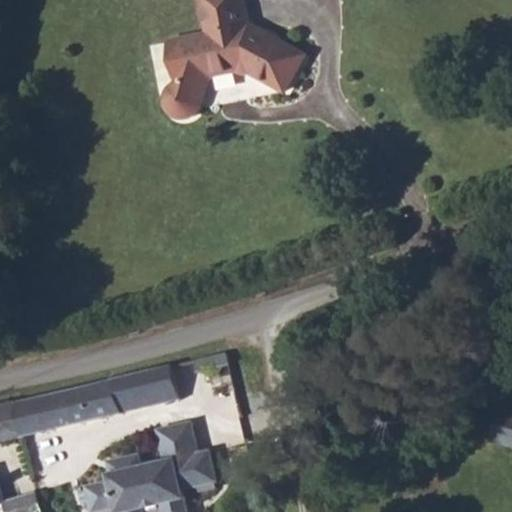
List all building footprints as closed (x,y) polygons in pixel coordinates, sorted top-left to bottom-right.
[(171,56),(176,84),(173,85),(169,89),(167,93),(166,99),(167,103),(164,103),(166,108),(168,112),(172,116),(176,117),(182,119),(187,120),(192,119),(198,116),(203,113),(206,109),(203,108),(210,83),(217,75),(238,71),(248,71),(287,92),(306,55),(252,25),(247,0),(204,0),(210,34),(200,36),(203,50),(171,56)] [(169,42),(171,56),(203,50),(200,36),(169,42)] [(195,359),(198,372),(229,365),(229,364),(227,352),(195,359)] [(115,377),(122,405),(180,391),(173,364),(115,377)] [(0,404),(0,441),(123,412),(122,405),(115,377),(0,404)] [(511,412),(502,410),(493,441),(511,446),(511,412)] [(191,422),(157,429),(164,461),(142,466),(133,468),(131,460),(109,465),(111,472),(108,473),(109,480),(85,485),(91,510),(115,505),(116,511),(139,511),(142,509),(142,507),(161,502),(162,505),(168,509),(180,506),(184,500),(182,489),(216,481),(209,451),(198,454),(191,422)] [(105,461),(108,473),(111,472),(109,465),(131,460),(133,468),(142,466),(139,454),(105,461)] [(5,499),(9,511),(37,511),(44,510),(37,489),(30,491),(29,493),(13,499),(10,497),(5,499)] [(168,509),(162,505),(163,511),(187,511),(184,500),(180,506),(168,509)]
